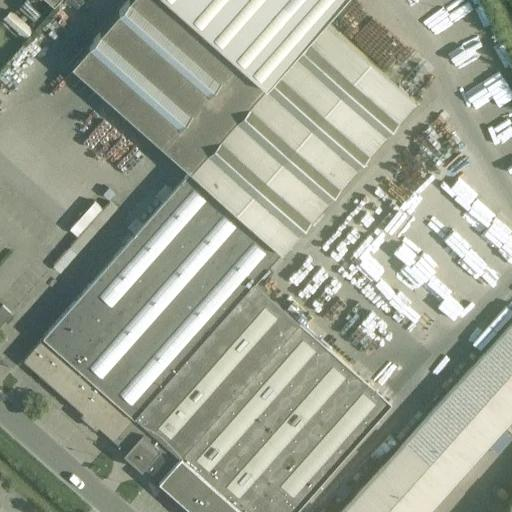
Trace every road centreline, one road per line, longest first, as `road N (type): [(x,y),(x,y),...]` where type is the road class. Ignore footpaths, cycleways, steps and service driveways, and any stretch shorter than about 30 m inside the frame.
road 1 (unclassified): [(115,511),(0,409)]
road 2 (unknown): [(0,108),(94,0)]
